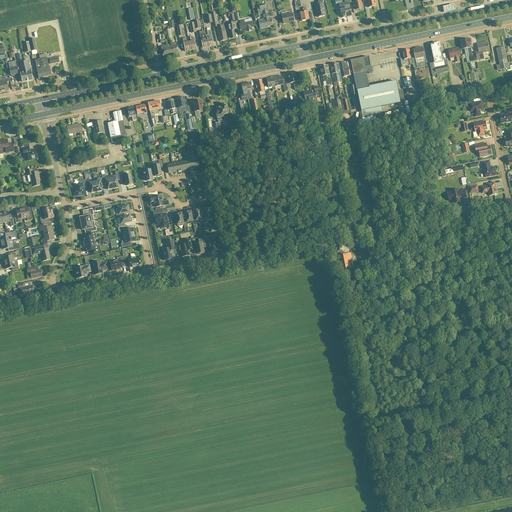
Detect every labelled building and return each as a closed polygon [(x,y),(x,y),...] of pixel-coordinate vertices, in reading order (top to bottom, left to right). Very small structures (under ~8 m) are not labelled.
[(324,0),(317,0),(318,3),(319,2),(320,4),(314,5),(317,17),(325,16),(322,3),(322,2),(325,1),(324,0)] [(346,17),(344,4),(342,4),(340,0),(334,0),(336,6),(339,5),(342,18),(346,17)] [(354,0),(355,3),(356,10),(363,9),(361,1),(360,0),(350,0),(351,1),(353,0),(354,0)] [(259,29),(264,28),(264,27),(272,25),(271,19),(269,19),(267,12),(268,12),(266,5),(257,8),(258,15),(261,14),(263,20),(258,21),(259,29)] [(455,5),(444,8),(445,14),(456,11),(455,5)] [(303,12),(300,13),(301,21),(308,20),(307,12),(306,12),(305,8),(302,9),(303,12)] [(292,14),(281,16),(283,24),(293,22),(292,14)] [(249,32),(249,31),(252,31),(251,27),(252,27),(251,22),(244,23),(244,21),(240,21),(240,24),(239,25),(240,30),(244,29),(245,32),(248,32),(249,32)] [(234,34),(234,30),(237,30),(235,22),(226,24),(229,35),(230,39),(235,38),(234,34)] [(219,41),(227,40),(225,31),(224,31),(224,29),(223,25),(217,27),(218,31),(219,33),(217,33),(219,41)] [(202,48),(207,47),(208,47),(206,39),(204,31),(199,32),(202,48)] [(190,51),(188,42),(187,43),(186,38),(182,39),(185,52),(190,51)] [(468,56),(469,63),(476,62),(475,55),(472,55),(470,48),(473,48),(472,43),(471,44),(470,39),(464,41),(464,45),(466,45),(466,46),(467,46),(469,56),(468,56)] [(464,45),(464,41),(460,41),(462,50),(464,49),(467,63),(469,63),(468,56),(469,56),(467,46),(466,46),(466,45),(464,45)] [(443,60),(440,43),(430,45),(433,63),(443,61),(444,65),(434,67),(436,75),(448,72),(446,60),(443,60)] [(479,52),(476,53),(477,61),(484,60),(482,53),(489,52),(488,48),(489,47),(488,43),(477,45),(479,52)] [(496,49),(499,65),(496,66),(497,71),(508,69),(504,48),(496,49)] [(411,58),(416,81),(430,78),(428,66),(427,66),(423,49),(413,51),(415,58),(411,58)] [(459,49),(448,51),(450,59),(454,58),(455,63),(459,62),(458,57),(460,57),(459,49)] [(411,59),(409,50),(402,51),(404,60),(405,65),(409,65),(408,59),(411,59)] [(39,59),(43,77),(51,76),(49,66),(48,67),(47,58),(39,59)] [(353,75),(366,73),(368,72),(369,74),(372,73),(369,58),(351,61),(353,75)] [(39,59),(34,60),(38,80),(43,79),(43,77),(39,59)] [(23,61),(28,81),(32,80),(28,60),(23,61)] [(28,81),(23,61),(18,62),(22,82),(28,81)] [(16,67),(15,62),(8,63),(9,69),(10,76),(11,76),(12,77),(16,76),(17,74),(16,67)] [(342,64),(341,64),(344,77),(345,77),(350,76),(348,63),(346,63),(345,63),(344,63),(343,63),(342,63),(342,64)] [(329,81),(326,82),(327,86),(332,85),(331,79),(330,79),(328,66),(324,67),(326,79),(328,78),(328,79),(329,79),(329,81)] [(326,79),(324,67),(320,68),(321,76),(322,76),(324,82),(326,82),(329,81),(329,79),(328,79),(328,78),(326,79)] [(354,77),(356,86),(357,91),(361,111),(382,107),(400,103),(396,82),(369,87),(366,73),(353,75),(354,77)] [(294,74),(287,75),(289,84),(295,83),(296,85),(297,85),(295,74),(294,74)] [(273,78),(274,87),(283,85),(281,76),(273,78)] [(0,88),(1,92),(8,91),(6,83),(8,82),(8,78),(0,80),(0,88)] [(273,78),(270,79),(266,80),(268,88),(272,87),(273,91),(275,91),(274,87),(273,78)] [(411,89),(409,79),(403,80),(405,90),(411,89)] [(261,81),(256,82),(256,85),(257,93),(264,92),(262,82),(261,82),(261,81)] [(312,91),(303,92),(305,101),(309,101),(309,103),(317,101),(317,99),(321,98),(319,87),(314,88),(315,92),(312,93),(312,91)] [(177,108),(178,115),(179,116),(179,117),(179,119),(184,118),(182,111),(185,111),(185,114),(184,114),(187,131),(192,130),(188,106),(185,107),(184,97),(176,99),(177,108)] [(178,115),(177,108),(175,109),(173,101),(172,101),(171,100),(169,100),(169,101),(167,102),(169,110),(170,115),(175,114),(176,116),(173,116),(174,122),(176,121),(177,125),(180,125),(179,117),(179,116),(178,115)] [(203,110),(201,101),(193,102),(194,108),(193,108),(194,112),(195,118),(199,117),(198,111),(203,110)] [(159,102),(148,104),(151,117),(154,117),(154,115),(158,114),(157,111),(161,110),(159,102)] [(483,110),(481,102),(469,105),(470,112),(473,111),(475,117),(480,116),(479,110),(483,110)] [(226,109),(225,104),(220,105),(221,107),(216,108),(217,111),(216,111),(217,113),(215,114),(217,121),(218,121),(218,122),(215,123),(216,129),(223,128),(221,120),(220,118),(223,117),(223,115),(227,114),(230,113),(229,109),(226,109)] [(145,105),(135,107),(137,114),(137,115),(143,113),(144,114),(146,114),(145,105)] [(137,115),(137,114),(134,114),(133,109),(131,109),(130,108),(126,109),(127,113),(128,113),(129,122),(136,121),(135,120),(138,119),(137,115)] [(511,108),(506,110),(507,114),(499,115),(501,124),(511,121),(511,108)] [(107,124),(111,144),(127,140),(120,111),(112,113),(114,122),(107,124)] [(93,123),(95,134),(103,133),(101,121),(93,123)] [(487,130),(485,122),(474,124),(475,132),(477,132),(478,137),(484,136),(483,131),(487,130)] [(82,132),(81,124),(72,126),(72,127),(67,128),(67,127),(68,135),(82,132)] [(212,143),(215,142),(219,141),(217,131),(213,132),(212,128),(208,129),(210,137),(212,143)] [(504,144),(505,144),(506,147),(511,145),(511,130),(506,132),(507,136),(508,136),(508,137),(508,139),(504,140),(504,141),(503,143),(504,144)] [(153,134),(145,136),(147,144),(155,142),(153,134)] [(0,141),(0,150),(5,149),(6,153),(14,152),(12,144),(8,145),(6,140),(1,141),(2,141),(0,141)] [(486,144),(475,146),(476,153),(479,153),(480,157),(483,157),(484,157),(486,157),(487,156),(492,155),(490,146),(487,147),(486,144)] [(27,155),(28,161),(37,159),(36,151),(30,152),(28,147),(22,148),(24,156),(27,155)] [(154,172),(155,177),(157,176),(158,177),(161,176),(161,175),(160,168),(163,167),(161,162),(156,163),(156,166),(153,166),(154,172)] [(490,168),(489,162),(482,163),(483,170),(482,170),(484,178),(496,175),(494,167),(490,168)] [(146,181),(152,180),(151,173),(154,172),(153,166),(152,164),(149,165),(150,170),(144,171),(144,172),(143,172),(144,176),(145,176),(146,181)] [(31,182),(32,187),(40,186),(38,179),(39,178),(38,172),(33,173),(32,170),(26,171),(27,177),(28,182),(31,182)] [(110,177),(113,189),(118,188),(117,181),(119,180),(118,172),(115,173),(115,176),(110,177)] [(126,184),(126,186),(130,185),(130,184),(132,184),(130,175),(127,175),(126,173),(121,174),(122,179),(125,179),(126,184)] [(101,175),(102,178),(103,184),(106,183),(107,190),(113,189),(110,177),(105,178),(104,175),(101,175)] [(100,184),(103,184),(102,178),(96,179),(97,182),(94,182),(96,192),(102,191),(100,184)] [(87,187),(85,181),(85,180),(79,182),(80,184),(75,185),(76,189),(74,189),(75,192),(74,193),(74,196),(75,196),(76,197),(84,195),(83,188),(86,187),(87,187)] [(89,186),(91,193),(96,192),(94,182),(91,183),(91,180),(85,181),(87,187),(89,186)] [(497,194),(495,183),(486,184),(487,186),(481,188),(482,194),(488,192),(489,196),(494,195),(494,194),(497,194)] [(449,200),(452,199),(453,203),(461,202),(460,199),(466,198),(465,190),(459,191),(459,190),(451,191),(451,193),(447,193),(449,200)] [(155,197),(154,196),(149,197),(150,203),(154,202),(155,208),(168,205),(167,201),(163,202),(161,196),(155,197)] [(43,212),(43,215),(53,213),(52,208),(44,209),(43,206),(38,207),(38,211),(39,210),(40,213),(43,212)] [(121,206),(117,207),(117,208),(114,208),(116,218),(119,218),(122,217),(122,214),(130,212),(129,208),(128,209),(128,206),(121,207),(121,206)] [(204,216),(205,221),(211,220),(212,222),(215,221),(213,214),(210,215),(209,207),(203,208),(204,209),(203,209),(204,216)] [(21,209),(24,219),(26,218),(27,221),(33,220),(31,213),(28,214),(27,208),(21,209)] [(21,220),(24,219),(21,209),(16,210),(17,216),(14,217),(15,224),(18,223),(21,222),(21,220)] [(81,223),(81,224),(94,221),(92,215),(93,215),(92,209),(82,211),(83,211),(84,215),(86,214),(86,216),(79,218),(80,219),(79,219),(80,223),(81,223)] [(195,218),(196,223),(202,221),(203,224),(206,223),(205,221),(204,216),(201,217),(199,209),(195,210),(195,211),(193,211),(195,218)] [(186,220),(187,225),(193,223),(193,226),(196,225),(196,223),(195,218),(192,219),(190,211),(185,212),(185,213),(184,213),(186,220)] [(2,213),(4,223),(9,222),(10,227),(13,226),(12,220),(9,221),(7,212),(2,213)] [(177,215),(175,215),(177,227),(183,225),(184,228),(187,227),(187,225),(186,220),(183,221),(181,212),(176,213),(177,215)] [(48,219),(54,218),(53,213),(43,215),(43,217),(39,218),(41,225),(49,223),(48,219)] [(161,228),(168,227),(167,222),(167,221),(167,217),(166,218),(165,214),(154,217),(156,225),(158,225),(160,226),(161,228)] [(118,225),(119,228),(124,227),(124,224),(132,222),(131,218),(130,218),(130,215),(122,217),(119,218),(120,224),(118,225)] [(88,233),(97,231),(96,227),(95,227),(94,221),(81,224),(81,225),(80,225),(81,230),(82,230),(89,229),(89,233),(88,233)] [(43,235),(53,233),(51,227),(48,227),(47,224),(39,226),(40,232),(42,231),(43,235)] [(123,237),(134,235),(132,229),(125,230),(124,227),(119,228),(118,228),(118,232),(119,232),(120,234),(123,234),(123,237)] [(0,238),(1,244),(11,242),(10,239),(15,238),(14,232),(5,234),(5,237),(0,237),(0,238)] [(53,233),(43,235),(44,240),(42,240),(43,246),(51,244),(50,241),(54,240),(53,233)] [(83,242),(84,245),(94,243),(93,239),(96,239),(94,233),(86,234),(86,238),(82,239),(82,242),(83,242)] [(134,235),(123,237),(124,241),(121,242),(122,244),(121,244),(122,248),(129,246),(128,243),(135,242),(134,235)] [(217,245),(220,245),(218,235),(212,236),(212,239),(208,240),(209,243),(208,244),(208,248),(210,247),(210,251),(218,250),(217,245)] [(202,245),(205,245),(204,239),(198,240),(199,243),(195,244),(197,254),(200,254),(203,254),(203,253),(204,253),(203,248),(202,245)] [(163,250),(165,261),(172,259),(170,250),(174,250),(172,240),(166,242),(168,249),(163,250)] [(192,250),(191,247),(189,240),(183,241),(184,245),(179,246),(180,247),(178,247),(179,251),(180,251),(182,257),(189,256),(188,251),(192,250)] [(12,245),(11,242),(1,244),(2,250),(9,248),(9,251),(8,252),(8,251),(8,252),(17,250),(16,244),(12,245)] [(90,255),(92,254),(99,253),(97,247),(95,247),(94,243),(84,245),(84,248),(84,252),(89,251),(90,255)] [(375,244),(369,245),(372,257),(378,256),(375,244)] [(43,250),(42,247),(32,249),(33,255),(41,254),(42,259),(40,260),(41,262),(49,260),(47,249),(43,250)] [(4,264),(14,262),(13,259),(16,258),(15,252),(8,254),(9,257),(3,258),(4,264)] [(125,266),(123,257),(117,258),(117,260),(112,261),(112,262),(110,262),(111,271),(116,270),(116,271),(120,270),(119,269),(122,268),(121,266),(124,265),(124,266),(125,266)] [(136,266),(140,265),(139,263),(140,263),(139,262),(138,257),(128,259),(127,257),(124,257),(125,265),(128,264),(129,267),(132,267),(132,268),(136,267),(136,266)] [(15,267),(14,262),(4,264),(5,269),(11,268),(12,271),(18,270),(17,267),(15,267)] [(102,271),(107,270),(106,263),(100,264),(100,262),(93,263),(93,264),(91,264),(92,268),(94,268),(95,275),(102,274),(102,271)] [(77,276),(78,279),(85,277),(84,274),(87,274),(87,273),(90,272),(89,266),(85,266),(85,267),(83,268),(83,267),(75,268),(76,272),(75,272),(76,276),(77,276)] [(40,270),(36,271),(35,268),(32,268),(26,269),(27,274),(30,274),(31,280),(41,277),(42,276),(41,270),(40,271),(40,270)] [(32,287),(32,286),(24,288),(23,284),(16,286),(17,289),(20,289),(21,296),(33,293),(34,292),(33,287),(32,287)]
